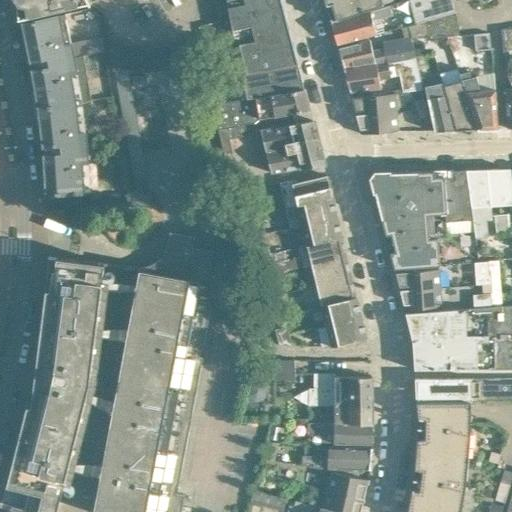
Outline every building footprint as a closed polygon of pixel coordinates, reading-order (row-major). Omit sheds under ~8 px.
[(90,5),(87,0),(18,0),(17,4),(17,10),(19,18),(18,18),(18,19),(88,3),(89,5),(90,5)] [(287,22),(280,0),(226,0),(230,19),(234,36),(253,32),(287,22)] [(324,0),(331,22),(383,4),(381,0),(324,0)] [(455,13),(452,0),(415,0),(421,22),(455,13)] [(390,7),(371,12),(332,23),(337,45),(377,34),(373,22),(381,19),(393,16),(390,7)] [(77,70),(74,58),(71,43),(66,44),(61,19),(67,17),(66,13),(59,15),(59,14),(23,22),(31,61),(34,60),(35,69),(33,69),(36,91),(33,92),(35,108),(82,102),(82,100),(89,98),(84,69),(77,70)] [(458,35),(455,13),(421,22),(409,26),(411,37),(411,38),(428,34),(430,40),(447,36),(458,35)] [(298,64),(287,22),(253,32),(255,40),(239,43),(244,62),(245,71),(298,64)] [(208,24),(199,27),(201,35),(206,62),(209,76),(219,75),(210,31),(208,24)] [(511,50),(511,27),(499,30),(502,51),(511,50)] [(490,33),(475,34),(477,51),(491,50),(492,50),(490,33)] [(206,62),(201,35),(189,37),(190,44),(195,68),(205,68),(204,62),(206,62)] [(416,57),(411,38),(411,37),(387,43),(384,49),(373,52),(370,41),(339,48),(344,72),(416,57)] [(101,38),(90,41),(92,52),(104,50),(101,38)] [(138,73),(133,51),(132,43),(120,46),(125,69),(128,69),(129,73),(138,73)] [(172,70),(168,48),(167,44),(156,46),(161,71),(172,70)] [(195,68),(190,44),(179,46),(184,69),(195,68)] [(125,69),(120,46),(109,48),(113,71),(116,70),(125,69)] [(161,71),(156,46),(145,49),(149,72),(161,71)] [(184,69),(179,46),(168,48),(172,70),(184,69)] [(149,72),(145,49),(133,51),(138,73),(149,72)] [(431,52),(435,72),(445,70),(441,50),(431,52)] [(400,75),(404,91),(423,90),(416,57),(344,72),(349,91),(381,87),(380,80),(400,75)] [(304,88),(299,68),(298,64),(245,71),(243,71),(247,98),(305,89),(304,88)] [(479,130),(462,80),(459,73),(458,68),(439,73),(441,78),(442,86),(455,131),(479,130)] [(150,189),(129,73),(128,69),(125,69),(116,70),(137,191),(150,189)] [(498,129),(495,89),(493,74),(477,76),(470,78),(469,71),(459,73),(462,80),(479,130),(498,129)] [(209,80),(211,92),(220,90),(217,78),(209,80)] [(455,131),(442,86),(441,78),(432,80),(433,84),(426,85),(426,86),(425,87),(434,132),(455,131)] [(305,89),(247,98),(236,100),(241,126),(245,125),(255,123),(259,119),(310,110),(305,89)] [(223,102),(220,90),(211,92),(214,104),(223,102)] [(398,131),(394,94),(352,97),(361,134),(398,131)] [(236,100),(212,104),(217,130),(241,126),(236,100)] [(423,100),(414,102),(416,111),(425,109),(423,100)] [(87,162),(86,147),(85,132),(79,132),(76,106),(83,105),(82,102),(35,108),(37,123),(40,123),(43,146),(45,146),(46,154),(44,154),(47,194),(90,191),(89,187),(82,187),(81,162),(87,162)] [(425,109),(416,111),(417,119),(427,117),(425,109)] [(313,121),(311,121),(261,130),(272,173),(324,164),(313,121)] [(245,125),(241,126),(217,130),(224,153),(232,151),(230,139),(247,136),(245,125)] [(511,205),(511,202),(511,169),(467,170),(475,232),(475,234),(487,233),(486,216),(493,215),(493,207),(511,205)] [(475,232),(467,170),(442,171),(430,171),(375,173),(372,177),(381,215),(382,218),(395,269),(440,265),(438,238),(429,239),(428,215),(446,214),(446,222),(447,234),(475,232)] [(332,196),(327,176),(297,183),(296,180),(280,183),(286,207),(297,204),(332,196)] [(152,205),(150,189),(137,191),(126,193),(128,206),(152,205)] [(337,216),(332,196),(297,204),(286,207),(285,207),(290,228),(302,225),(337,216)] [(246,208),(248,217),(260,214),(258,205),(246,208)] [(262,222),(260,214),(248,217),(250,225),(262,222)] [(342,237),(337,216),(302,225),(307,245),(342,237)] [(177,493),(203,357),(199,356),(200,349),(203,350),(221,253),(192,247),(194,237),(171,232),(170,231),(168,244),(165,251),(162,249),(150,261),(151,264),(145,267),(138,267),(140,269),(94,511),(181,511),(185,495),(177,493)] [(347,257),(342,237),(307,245),(312,265),(347,257)] [(268,246),(256,249),(258,257),(270,254),(268,246)] [(272,262),(270,254),(258,257),(260,265),(272,262)] [(37,359),(33,385),(31,384),(6,485),(36,492),(31,511),(94,511),(140,269),(138,267),(49,256),(36,359),(37,359)] [(352,277),(347,257),(312,265),(317,286),(352,277)] [(499,261),(491,262),(491,275),(492,284),(492,293),(493,306),(502,305),(499,261)] [(475,263),(477,285),(482,285),(492,284),(491,275),(490,275),(489,262),(475,263)] [(439,269),(396,273),(400,290),(440,288),(439,269)] [(356,298),(352,277),(317,286),(322,306),(356,298)] [(492,284),(482,285),(483,294),(492,293),(492,284)] [(278,286),(265,289),(267,297),(280,294),(278,286)] [(441,307),(440,288),(400,290),(405,309),(441,307)] [(282,303),(280,294),(267,297),(269,306),(282,303)] [(361,318),(356,298),(322,306),(327,326),(361,318)] [(511,368),(511,305),(406,313),(412,342),(413,360),(414,369),(511,368)] [(366,339),(361,318),(327,326),(332,347),(366,339)] [(288,326),(275,330),(277,338),(290,335),(288,326)] [(292,346),(290,335),(277,338),(279,346),(292,346)] [(295,377),(295,360),(247,361),(242,378),(295,377)] [(372,376),(320,376),(320,389),(318,392),(318,406),(322,406),(335,406),(372,407),(372,376)] [(472,378),(415,379),(416,400),(511,400),(511,377),(488,378),(472,378)] [(300,424),(302,390),(284,389),(282,423),(300,424)] [(471,434),(471,424),(471,401),(416,401),(418,418),(416,454),(468,458),(471,434)] [(373,425),(372,407),(335,406),(335,423),(373,425)] [(373,443),(373,425),(335,423),(322,423),(313,423),(311,423),(311,432),(319,432),(319,442),(373,443)] [(327,457),(302,457),(301,464),(327,466),(369,468),(369,466),(371,450),(372,450),(372,447),(329,446),(327,457)] [(498,463),(501,454),(492,452),(489,460),(498,463)] [(461,511),(466,481),(468,458),(416,454),(415,469),(409,506),(443,511),(461,511)] [(265,466),(263,475),(272,478),(275,469),(265,466)] [(364,496),(368,480),(334,472),(332,473),(329,488),(364,496)] [(270,486),(272,478),(263,475),(261,483),(270,486)] [(505,502),(510,485),(500,482),(496,500),(505,502)] [(283,510),(287,497),(255,487),(251,500),(253,501),(249,511),(261,511),(264,504),(283,510)] [(357,511),(361,511),(364,496),(329,488),(325,504),(357,511)] [(335,511),(296,500),(292,511),(335,511)]
